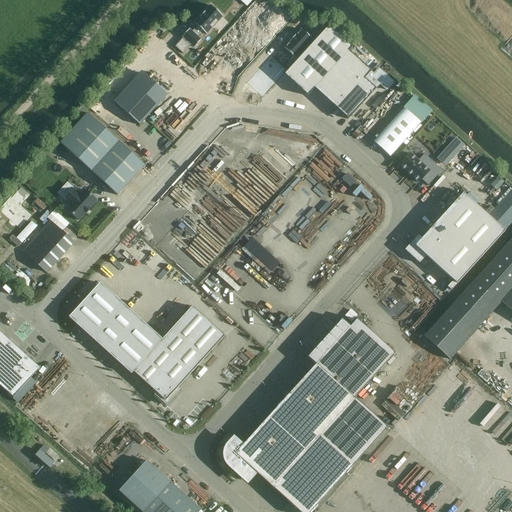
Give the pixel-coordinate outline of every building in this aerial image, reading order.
[(183,35),(182,37),(183,38),(191,45),(194,48),(195,46),(201,41),(198,38),(203,32),(206,35),(223,17),(210,6),(194,24),(197,27),(192,32),(189,30),(183,35)] [(349,51),(349,52),(350,50),(326,29),(284,75),(308,97),(315,89),(314,89),(349,51)] [(290,62),(307,44),(295,33),(278,51),(290,62)] [(371,72),(349,52),(349,51),(314,89),(315,89),(337,109),(364,79),(371,72)] [(258,98),(283,70),(267,56),(242,84),(258,98)] [(374,74),(371,72),(364,79),(375,89),(380,84),(388,92),(395,84),(379,69),(374,74)] [(167,95),(144,74),(117,105),(140,126),(167,95)] [(364,79),(337,109),(348,120),(376,89),(375,89),(364,79)] [(382,100),(378,97),(371,106),(374,109),(382,100)] [(420,123),(404,109),(373,142),(390,157),(420,123)] [(117,196),(144,166),(88,114),(60,144),(117,196)] [(447,165),(467,144),(458,136),(439,157),(447,165)] [(442,171),(424,154),(418,161),(410,154),(399,166),(418,183),(421,180),(428,186),(442,171)] [(479,155),(470,167),(477,172),(485,160),(479,155)] [(251,166),(236,182),(226,173),(220,179),(245,204),(251,198),(262,208),(277,192),(251,166)] [(23,190),(1,214),(16,229),(30,212),(22,205),(30,196),(23,190)] [(89,209),(96,201),(84,190),(80,195),(73,190),(65,199),(71,205),(67,210),(78,221),(85,213),(85,214),(90,209),(89,209)] [(360,207),(368,197),(362,192),(354,201),(360,207)] [(504,232),(463,193),(422,239),(418,236),(404,251),(419,264),(426,256),(457,285),(504,232)] [(157,211),(139,228),(150,240),(168,223),(157,211)] [(73,243),(51,223),(23,252),(46,273),(73,243)] [(511,238),(424,336),(450,360),(501,302),(511,312),(511,238)] [(174,265),(178,261),(162,243),(157,247),(174,265)] [(160,338),(100,284),(68,318),(129,373),(132,370),(154,390),(152,393),(165,404),(179,388),(176,386),(224,334),(191,304),(160,338)] [(226,448),(224,453),(225,458),(226,461),(229,466),(239,475),(242,472),(250,479),(255,473),(298,511),(310,511),(387,428),(354,398),(394,354),(356,319),(350,327),(341,319),(307,357),(316,364),(241,446),(233,439),(228,445),(226,448)] [(0,333),(0,387),(13,399),(20,391),(19,390),(30,378),(31,378),(40,367),(39,366),(38,368),(0,333)] [(398,389),(387,401),(397,410),(408,398),(398,389)] [(502,418),(509,411),(494,397),(488,404),(502,418)] [(90,450),(96,454),(118,427),(111,422),(90,450)] [(58,458),(48,450),(44,454),(54,463),(58,458)] [(54,463),(39,451),(35,455),(50,468),(54,463)] [(141,511),(197,511),(199,510),(146,461),(118,491),(141,511)]
